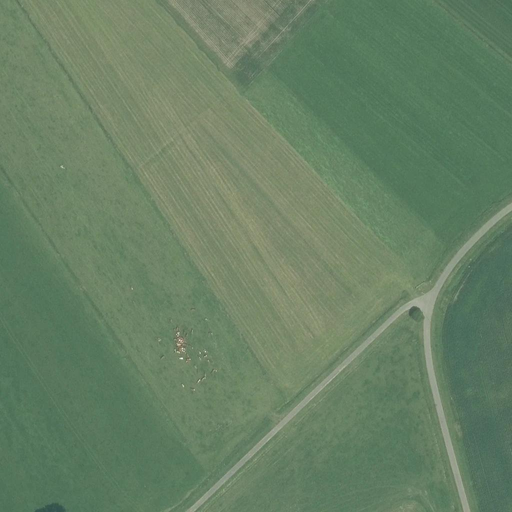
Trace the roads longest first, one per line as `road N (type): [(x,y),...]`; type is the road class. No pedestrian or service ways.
road 1 (unclassified): [(429,300),(399,311),(188,511)]
road 2 (unclassified): [(467,511),(433,384),(429,300)]
road 3 (unclassified): [(429,300),(472,240),(511,206)]
